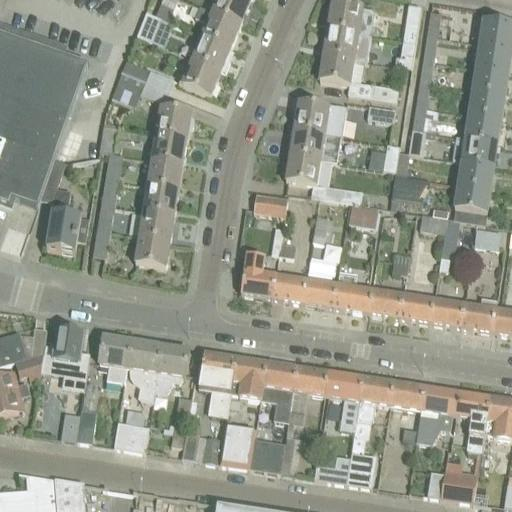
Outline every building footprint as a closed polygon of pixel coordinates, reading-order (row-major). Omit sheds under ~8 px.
[(165,0),(157,22),(159,23),(169,27),(179,3),(170,0),(165,0)] [(241,29),(251,6),(236,0),(220,0),(213,17),(213,18),(241,29)] [(375,15),(333,8),(329,33),(371,40),(375,15)] [(199,11),(194,23),(208,29),(203,42),(231,54),(241,29),(213,18),(213,17),(199,11)] [(431,17),(427,41),(437,42),(441,19),(431,17)] [(159,23),(157,22),(147,18),(137,43),(149,48),(159,23)] [(407,20),(404,45),(416,48),(420,22),(407,20)] [(511,29),(485,25),(481,49),(511,53),(511,29)] [(355,65),(367,67),(371,40),(329,33),(324,59),(355,64),(355,65)] [(0,206),(9,209),(12,201),(17,203),(38,211),(55,165),(68,125),(74,107),(87,71),(87,70),(88,70),(89,69),(59,59),(38,51),(0,39),(0,38),(0,206)] [(157,40),(154,48),(162,51),(166,43),(157,40)] [(434,66),(437,43),(437,42),(427,41),(424,64),(434,66)] [(203,42),(193,66),(221,78),(231,54),(203,42)] [(400,71),(412,73),(416,48),(404,45),(400,71)] [(511,53),(481,49),(477,73),(509,77),(511,56),(511,53)] [(351,87),(355,65),(355,64),(324,59),(320,86),(350,91),(349,99),(397,107),(399,94),(351,87)] [(420,88),(430,90),(434,66),(424,64),(420,88)] [(127,66),(123,78),(147,88),(152,76),(127,66)] [(183,89),(211,101),(221,78),(193,66),(183,89)] [(473,96),(505,101),(509,77),(477,73),(473,96)] [(118,90),(142,100),(147,88),(123,78),(118,90)] [(416,112),(426,113),(430,90),(420,88),(416,112)] [(470,120),(501,125),(505,101),(473,96),(470,120)] [(328,113),(299,108),(295,135),(325,140),(342,142),(347,112),(329,109),(328,113)] [(370,110),(367,123),(393,127),(395,114),(370,110)] [(412,135),(422,136),(426,113),(416,112),(412,135)] [(191,119),(160,114),(156,140),(187,145),(191,119)] [(470,120),(466,143),(498,148),(501,125),(470,120)] [(104,131),(100,157),(110,159),(113,159),(117,134),(104,131)] [(295,135),(290,160),(321,165),(325,140),(295,135)] [(419,160),(422,136),(412,135),(408,159),(419,160)] [(156,140),(152,166),(183,171),(187,145),(156,140)] [(453,165),(462,166),(494,171),(498,148),(466,143),(456,141),(453,165)] [(395,177),(399,157),(400,151),(386,149),(382,175),(395,177)] [(406,183),(410,159),(399,157),(395,177),(395,181),(406,183)] [(122,161),(113,159),(110,159),(106,184),(118,186),(122,161)] [(351,209),(351,210),(360,211),(362,197),(317,190),(321,165),(290,160),(286,186),(312,190),(310,202),(326,205),(326,206),(349,209),(351,209)] [(152,166),(148,191),(179,196),(183,171),(152,166)] [(462,166),(458,191),(491,196),(494,171),(462,166)] [(403,204),(406,183),(395,181),(391,202),(403,204)] [(114,212),(115,211),(118,186),(106,184),(102,210),(114,212)] [(144,217),(175,222),(179,196),(148,191),(144,217)] [(455,214),(487,219),(491,196),(458,191),(455,214)] [(78,245),(86,247),(90,223),(83,222),(67,219),(71,197),(56,195),(47,254),(75,258),(78,245)] [(288,205),(287,205),(257,200),(254,217),(286,222),(288,205)] [(324,215),(347,219),(349,209),(326,206),(324,215)] [(114,212),(102,210),(98,236),(110,238),(113,223),(121,224),(123,213),(115,211),(114,212)] [(379,214),(360,211),(351,210),(348,229),(376,233),(379,214)] [(175,222),(144,217),(140,243),(170,248),(175,222)] [(316,220),(307,279),(316,280),(318,267),(315,267),(316,260),(320,261),(322,249),(324,250),(328,222),(316,220)] [(419,235),(445,239),(447,224),(422,220),(419,235)] [(454,265),(461,227),(447,224),(445,239),(438,275),(448,277),(450,264),(454,265)] [(271,261),(279,262),(279,260),(281,249),(284,234),(275,232),(271,261)] [(474,251),(498,254),(500,237),(476,234),(474,251)] [(106,264),(110,238),(98,236),(94,262),(106,264)] [(136,268),(166,273),(170,248),(140,243),(136,268)] [(294,263),(296,251),(281,249),(279,260),(294,263)] [(248,260),(241,299),(272,304),(276,281),(263,279),(266,263),(248,260)] [(394,266),(392,278),(406,280),(408,268),(394,266)] [(357,279),(339,276),(337,290),(338,290),(334,314),(367,319),(371,295),(369,295),(355,293),(357,279)] [(304,309),(307,286),(307,285),(276,281),(272,304),(304,309)] [(315,287),(307,286),(304,309),(334,314),(338,290),(337,290),(315,287)] [(367,319),(369,319),(400,324),(403,301),(373,296),(371,295),(367,319)] [(434,305),(403,301),(400,324),(431,329),(434,305)] [(498,306),(482,303),(480,312),(465,310),(462,333),(495,338),(498,314),(496,314),(498,306)] [(511,313),(511,305),(502,304),(500,314),(498,314),(495,338),(511,341),(511,316),(511,317),(511,313)] [(465,310),(434,305),(431,329),(462,333),(465,310)] [(45,360),(45,359),(46,350),(45,350),(47,335),(35,333),(34,341),(21,340),(20,337),(0,342),(0,371),(16,367),(16,368),(45,360)] [(59,336),(56,352),(46,350),(45,359),(45,360),(44,362),(43,370),(53,371),(52,378),(68,380),(66,392),(76,393),(84,340),(59,336)] [(106,386),(124,389),(127,373),(127,374),(132,347),(104,343),(100,369),(108,371),(106,386)] [(132,347),(127,374),(145,376),(140,405),(154,407),(155,398),(163,352),(132,347)] [(190,356),(163,352),(155,398),(164,399),(173,386),(179,387),(184,382),(186,382),(190,356)] [(205,358),(201,382),(217,385),(212,417),(213,417),(211,426),(217,426),(216,429),(225,431),(226,431),(227,430),(231,400),(237,363),(205,358)] [(43,370),(44,362),(45,360),(16,368),(20,383),(42,377),(43,370)] [(231,400),(261,404),(263,392),(267,368),(237,363),(231,400)] [(263,392),(294,397),(298,373),(267,368),(263,392)] [(291,416),(286,450),(285,454),(281,480),(295,482),(302,443),(292,442),(294,429),(303,430),(307,399),(327,402),(331,378),(298,373),(294,397),(295,397),(291,416)] [(357,428),(364,383),(331,378),(327,402),(346,404),(341,436),(355,438),(357,428)] [(15,401),(19,400),(14,379),(6,381),(6,380),(0,381),(0,421),(19,416),(15,401)] [(391,411),(394,388),(364,383),(357,428),(371,430),(374,421),(376,409),(391,411)] [(394,388),(391,411),(421,416),(425,392),(394,388)] [(450,437),(453,421),(455,421),(458,398),(425,392),(421,416),(419,436),(417,448),(432,450),(441,435),(450,437)] [(484,446),(485,441),(487,426),(491,403),(460,398),(458,398),(455,421),(473,424),(468,455),(482,457),(484,446)] [(182,464),(184,465),(188,439),(187,439),(192,404),(179,402),(174,429),(172,439),(170,452),(183,454),(182,464)] [(487,426),(485,441),(498,443),(511,445),(511,405),(491,403),(487,426)] [(82,415),(82,419),(77,447),(92,449),(96,417),(82,415)] [(119,428),(115,453),(146,458),(150,434),(143,433),(145,420),(127,416),(126,429),(119,428)] [(62,444),(77,447),(82,419),(66,417),(62,444)] [(164,432),(163,438),(172,439),(174,429),(170,429),(169,433),(164,432)] [(219,470),(250,475),(250,474),(254,445),(256,435),(227,430),(226,431),(225,431),(223,444),(219,470)] [(402,445),(417,448),(419,436),(404,433),(402,445)] [(195,467),(202,467),(219,470),(223,444),(188,439),(184,465),(195,467)] [(372,493),(377,462),(364,460),(366,444),(355,443),(351,464),(347,489),(372,493)] [(250,474),(250,475),(267,477),(271,478),(281,480),(285,454),(286,450),(254,445),(250,474)] [(347,489),(351,464),(337,462),(335,474),(316,471),(314,484),(347,489)] [(431,478),(428,502),(442,504),(445,480),(431,478)] [(445,480),(442,504),(473,509),(477,480),(461,478),(461,482),(445,480)] [(85,511),(85,508),(84,490),(85,490),(85,488),(56,484),(56,485),(19,479),(19,480),(27,482),(28,495),(0,497),(0,511),(85,511)] [(162,511),(164,505),(143,501),(140,511),(162,511)]
